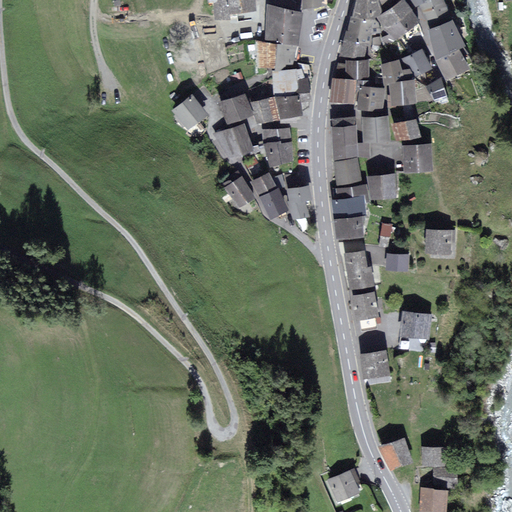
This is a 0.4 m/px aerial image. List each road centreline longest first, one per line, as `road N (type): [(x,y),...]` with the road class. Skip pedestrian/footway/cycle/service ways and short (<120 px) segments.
road 1 (track): [(0,250),(130,310),(199,379),(215,431),(236,424),(216,365),(134,243),(24,139),(10,111),(0,31)]
road 2 (tertiary): [(329,250),(360,421),(401,511)]
road 3 (tertiary): [(348,0),(326,67),(318,135),(329,250)]
road 4 (residential): [(329,250),(263,210),(208,128),(216,113),(211,98)]
